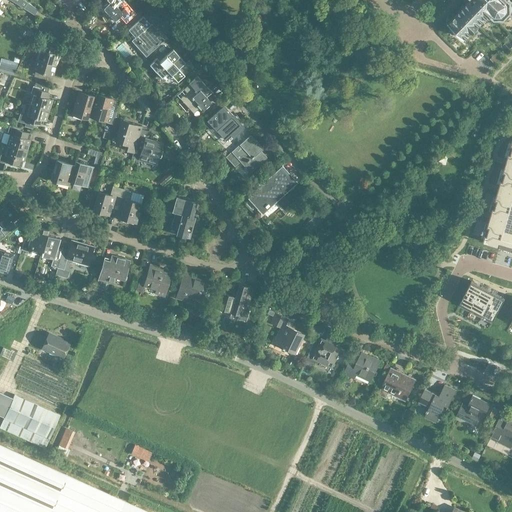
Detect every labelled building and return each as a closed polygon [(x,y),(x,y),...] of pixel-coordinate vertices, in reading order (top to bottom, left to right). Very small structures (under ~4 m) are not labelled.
[(10,0),(23,8),(34,15),(38,9),(27,2),(24,0),(10,0)] [(121,15),(123,17),(132,9),(124,0),(105,0),(108,3),(103,7),(115,21),(119,16),(121,15)] [(510,0),(470,0),(449,22),(466,38),(490,14),(495,19),(497,19),(505,19),(511,11),(511,9),(511,2),(511,1),(510,0)] [(164,38),(143,15),(128,29),(135,36),(130,40),(145,56),(164,38)] [(40,48),(37,59),(56,65),(59,54),(54,53),(56,47),(43,43),(42,49),(40,48)] [(185,61),(179,55),(173,49),(160,61),(156,57),(149,63),(162,77),(169,71),(172,74),(178,68),(184,75),(194,66),(193,64),(188,59),(185,61)] [(503,56),(500,53),(496,57),(494,56),(491,59),(496,64),(503,56)] [(2,58),(0,64),(0,65),(16,70),(18,63),(2,58)] [(56,65),(37,59),(34,70),(36,70),(34,76),(46,80),(48,74),(53,75),(56,65)] [(0,65),(0,71),(14,75),(16,70),(0,65)] [(186,92),(180,98),(189,108),(196,101),(203,109),(211,101),(207,97),(213,92),(207,86),(197,74),(188,82),(189,83),(183,89),(186,92)] [(33,94),(30,104),(49,110),(52,99),(47,98),(49,92),(38,89),(38,87),(32,85),(30,93),(33,94)] [(73,114),(89,119),(97,93),(96,93),(95,96),(80,91),(73,114)] [(97,93),(89,119),(90,116),(106,121),(113,98),(97,93)] [(49,110),(30,104),(27,115),(29,115),(27,121),(40,124),(41,119),(46,120),(49,110)] [(233,114),(225,106),(224,104),(204,122),(209,128),(212,126),(222,137),(228,131),(230,134),(238,126),(230,117),(233,114)] [(125,149),(133,152),(140,129),(141,126),(133,124),(121,120),(115,141),(126,144),(125,149)] [(11,134),(8,144),(27,150),(30,139),(31,133),(17,129),(18,128),(10,125),(8,133),(11,134)] [(140,129),(133,152),(132,157),(156,164),(162,143),(146,138),(148,131),(140,129)] [(240,160),(251,171),(267,156),(261,150),(263,148),(260,144),(250,134),(226,156),(235,165),(240,160)] [(511,143),(511,145),(511,149),(511,153),(509,153),(504,172),(506,173),(503,180),(502,179),(496,200),(497,200),(495,208),(494,207),(488,226),(490,227),(487,234),(486,234),(483,242),(500,247),(501,243),(511,246),(511,143)] [(27,150),(8,144),(5,155),(2,154),(0,160),(0,161),(8,164),(8,162),(22,166),(24,161),(27,150)] [(69,181),(70,181),(75,161),(74,165),(57,160),(51,180),(68,185),(69,181)] [(75,161),(70,181),(87,186),(93,167),(75,161)] [(272,176),(250,196),(263,210),(283,191),(285,193),(294,184),(286,176),(288,175),(281,167),(271,175),(272,176)] [(427,192),(436,189),(434,182),(424,185),(427,192)] [(112,203),(117,205),(122,188),(113,186),(110,195),(98,191),(93,210),(108,214),(112,203)] [(122,188),(117,205),(123,207),(120,218),(136,223),(141,204),(144,195),(122,188)] [(195,217),(192,216),(196,202),(176,197),(172,211),(175,212),(170,226),(177,228),(176,234),(189,238),(195,217)] [(0,208),(0,226),(1,228),(0,229),(5,235),(17,226),(12,221),(20,215),(10,201),(0,208)] [(28,246),(41,250),(46,234),(47,230),(33,226),(30,235),(25,234),(21,248),(27,250),(28,246)] [(40,254),(46,256),(52,258),(50,265),(57,267),(57,265),(62,250),(56,248),(59,238),(46,234),(41,250),(40,254)] [(62,250),(57,265),(61,266),(58,273),(62,274),(64,275),(67,275),(68,274),(69,274),(69,273),(71,266),(69,266),(71,258),(88,263),(92,248),(72,242),(71,242),(68,252),(62,250)] [(0,271),(7,273),(13,254),(0,250),(0,271)] [(104,259),(95,290),(99,291),(104,288),(107,281),(113,282),(114,277),(124,280),(130,260),(115,256),(113,262),(104,259)] [(170,274),(158,271),(159,267),(150,264),(147,273),(142,272),(136,290),(143,292),(145,286),(165,292),(170,274)] [(185,271),(181,280),(177,297),(177,298),(190,302),(192,296),(205,299),(209,300),(211,292),(206,290),(209,280),(193,275),(193,273),(185,271)] [(472,281),(461,302),(472,308),(483,287),(472,281)] [(247,307),(252,288),(239,284),(235,297),(218,292),(214,306),(243,315),(241,323),(242,323),(242,321),(245,322),(248,321),(250,320),(251,317),(252,314),(251,311),(249,309),(247,307)] [(483,287),(472,308),(483,314),(494,293),(483,287)] [(483,314),(494,320),(505,299),(494,293),(483,314)] [(282,327),(275,342),(284,346),(284,348),(286,349),(286,348),(296,353),(305,333),(291,326),(293,320),(276,312),(272,323),(282,327)] [(42,348),(63,358),(69,343),(62,340),(63,339),(49,332),(42,348)] [(313,368),(318,359),(332,366),(338,354),(343,356),(345,350),(332,344),(334,338),(328,336),(325,342),(322,348),(320,349),(313,346),(306,360),(304,364),(313,368)] [(0,353),(0,354),(13,360),(16,353),(3,347),(0,353)] [(358,372),(372,379),(380,362),(362,353),(357,364),(350,360),(344,373),(355,378),(358,372)] [(379,394),(387,398),(389,392),(398,397),(399,394),(407,398),(415,382),(390,371),(379,394)] [(443,408),(447,410),(456,390),(444,385),(439,395),(425,389),(419,401),(430,406),(425,417),(436,422),(443,408)] [(0,427),(45,448),(49,439),(60,415),(14,394),(13,398),(0,392),(0,415),(4,417),(0,426),(0,427)] [(490,404),(478,399),(472,396),(467,406),(462,404),(456,416),(469,422),(470,420),(477,423),(481,413),(485,415),(490,404)] [(500,412),(493,408),(487,420),(495,424),(500,412)] [(498,440),(511,447),(511,446),(511,414),(503,410),(491,436),(499,439),(498,440)] [(58,446),(67,450),(75,432),(66,429),(58,446)] [(150,511),(0,444),(0,511),(150,511)] [(130,454),(147,462),(151,454),(134,446),(130,454)]
